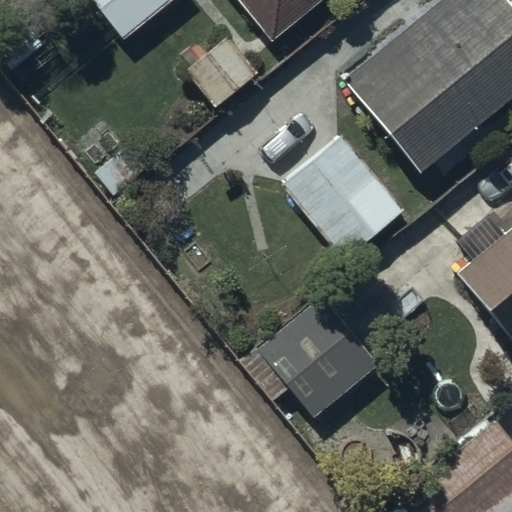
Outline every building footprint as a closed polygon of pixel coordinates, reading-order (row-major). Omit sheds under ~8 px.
[(83,0),(119,45),(175,0),(83,0)] [(228,0),(267,47),(323,0),(228,0)] [(511,13),(501,0),(444,0),(339,87),(416,181),(511,102),(511,13)] [(187,51),(174,62),(184,74),(180,77),(211,113),(254,76),(224,41),(199,64),(187,51)] [(338,140),(279,191),(342,265),(401,213),(338,140)] [(511,230),(452,280),(509,348),(511,345),(511,230)] [(319,301),(236,365),(268,406),(285,393),(310,425),(376,375),(319,301)] [(511,511),(511,449),(491,425),(386,511),(511,511)]
